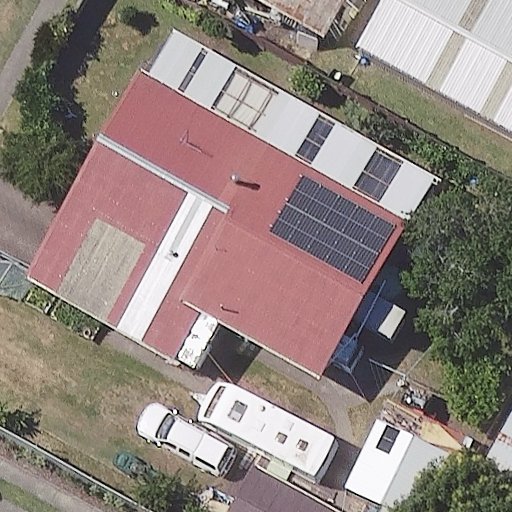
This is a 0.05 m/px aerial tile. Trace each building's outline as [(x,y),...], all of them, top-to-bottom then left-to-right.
[(344,0),(266,0),(326,33),(344,0)] [(511,0),(377,0),(353,43),(511,130),(511,0)] [(408,215),(145,71),(76,196),(31,280),(197,371),(223,322),(320,375),(408,215)] [(511,409),(482,460),(511,477),(511,409)] [(361,511),(364,506),(256,450),(223,511),(361,511)]
